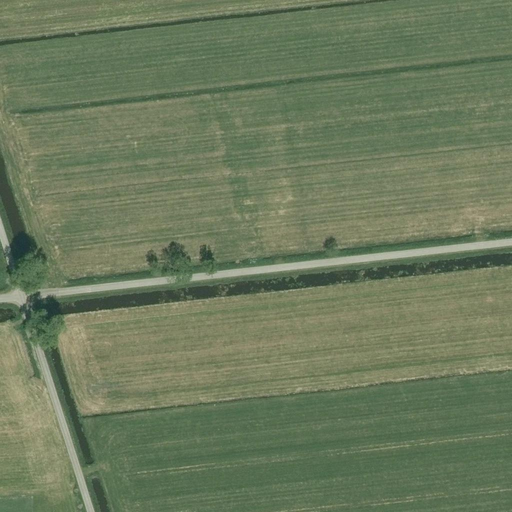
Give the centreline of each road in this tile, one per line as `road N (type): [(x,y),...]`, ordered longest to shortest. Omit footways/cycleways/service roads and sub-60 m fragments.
road 1 (unclassified): [(19,296),(511,241)]
road 2 (unclassified): [(88,511),(19,296)]
